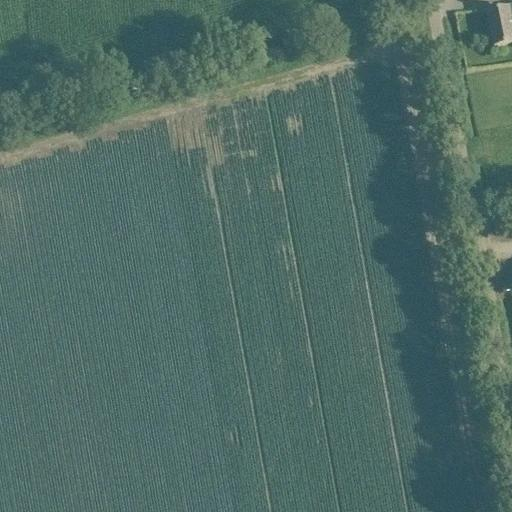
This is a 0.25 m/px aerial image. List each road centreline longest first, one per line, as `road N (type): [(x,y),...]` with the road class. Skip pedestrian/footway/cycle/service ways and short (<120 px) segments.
road 1 (unknown): [(438,39),(0,144)]
road 2 (unclassified): [(511,426),(430,0)]
